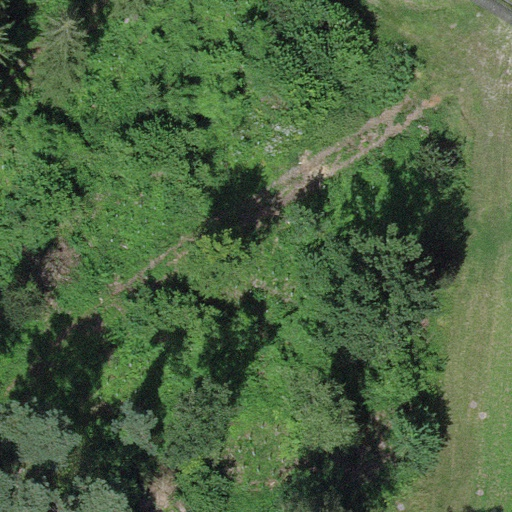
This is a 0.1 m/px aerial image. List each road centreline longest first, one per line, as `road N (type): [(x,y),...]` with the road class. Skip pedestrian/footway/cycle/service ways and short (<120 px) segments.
road 1 (track): [(511,172),(406,466),(418,511)]
road 2 (track): [(511,107),(341,0)]
road 3 (track): [(406,466),(224,511)]
